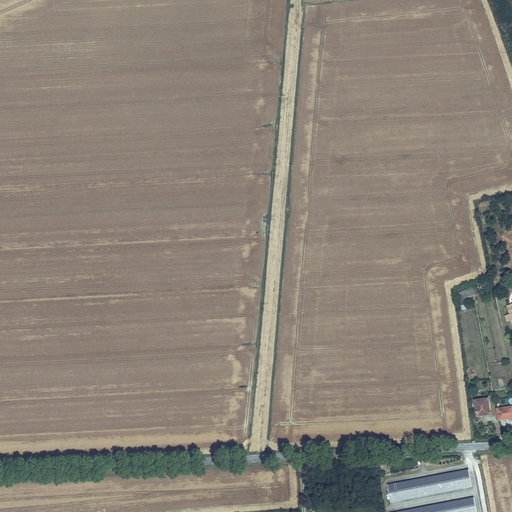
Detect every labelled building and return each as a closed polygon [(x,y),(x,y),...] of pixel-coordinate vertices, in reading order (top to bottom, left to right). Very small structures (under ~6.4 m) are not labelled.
[(459,291),(460,298),(474,296),(473,288),(459,291)] [(486,400),(476,402),(478,417),(485,416),(485,415),(492,414),(491,406),(488,407),(486,400)] [(511,407),(499,409),(498,409),(500,421),(506,420),(505,418),(511,417),(511,407)] [(391,501),(472,485),(468,468),(387,484),(391,501)] [(477,511),(474,496),(392,511),(477,511)]
